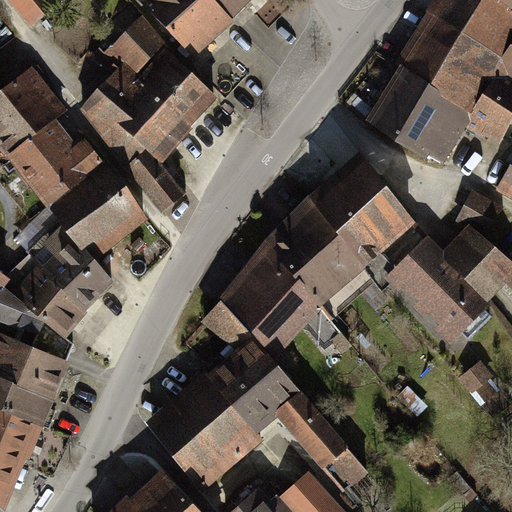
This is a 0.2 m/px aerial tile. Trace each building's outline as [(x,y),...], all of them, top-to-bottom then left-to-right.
[(81,0),(17,0),(45,31),(81,0)] [(148,0),(205,62),(265,0),(148,0)] [(511,0),(447,0),(379,120),(454,166),(478,128),(509,144),(511,138),(511,0)] [(122,83),(90,109),(173,213),(194,196),(175,167),(228,102),(152,17),(103,59),(122,83)] [(0,79),(0,134),(18,158),(52,206),(81,235),(108,263),(160,223),(97,141),(87,150),(65,123),(75,116),(40,71),(9,90),(0,79)] [(269,252),(236,296),(286,355),(329,309),(426,228),(375,157),(323,201),(269,252)] [(473,232),(451,258),(493,306),(511,293),(511,254),(496,237),(507,210),(474,194),(464,224),(473,232)] [(81,235),(26,291),(82,342),(126,287),(81,235)] [(439,244),(398,279),(458,348),(499,312),(493,306),(451,258),(439,244)] [(26,291),(0,266),(0,319),(34,334),(28,342),(72,362),(82,342),(26,291)] [(158,423),(214,489),(287,419),(314,397),(234,307),(213,324),(243,354),(158,423)] [(28,342),(0,332),(0,494),(17,511),(57,433),(83,366),(72,362),(28,342)] [(488,364),(464,381),(484,408),(507,391),(488,364)] [(379,476),(314,397),(287,419),(352,498),(379,476)] [(206,511),(171,472),(126,511),(206,511)] [(270,494),(247,511),(305,511),(318,502),(303,483),(279,504),(270,494)]
